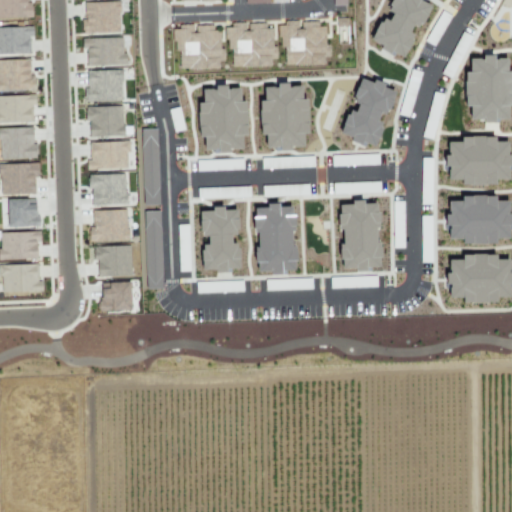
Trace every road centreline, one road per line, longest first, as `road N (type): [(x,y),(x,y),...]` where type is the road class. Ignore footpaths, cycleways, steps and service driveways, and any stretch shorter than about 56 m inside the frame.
road 1 (residential): [(472,0),(438,57),(414,133),(411,278),(395,294),(181,298),(169,285),(165,136),(154,85)]
road 2 (residential): [(0,320),(49,319),(69,303),(55,0)]
road 3 (residential): [(166,180),(411,172)]
road 4 (residential): [(315,0),(144,13)]
